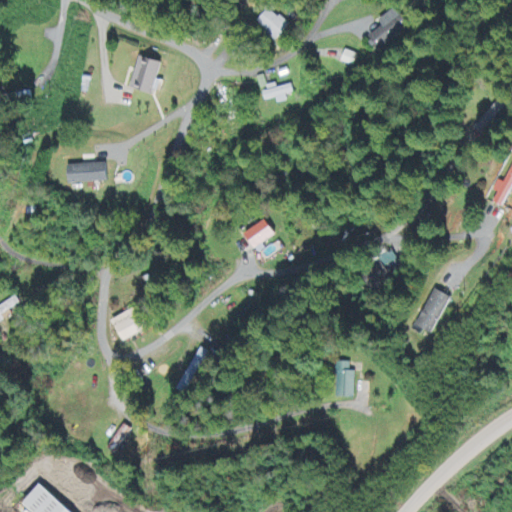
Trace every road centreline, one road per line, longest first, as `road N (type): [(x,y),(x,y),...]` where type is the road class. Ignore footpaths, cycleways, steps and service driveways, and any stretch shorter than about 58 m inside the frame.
road 1 (residential): [(82,0),(202,55),(205,73),(146,228),(107,272)]
road 2 (residential): [(112,368),(242,266),(311,264),(433,210)]
road 3 (residential): [(107,272),(99,329),(132,413),(153,428),(189,435),(245,428),(336,403)]
road 4 (residential): [(400,511),(471,440),(511,415)]
